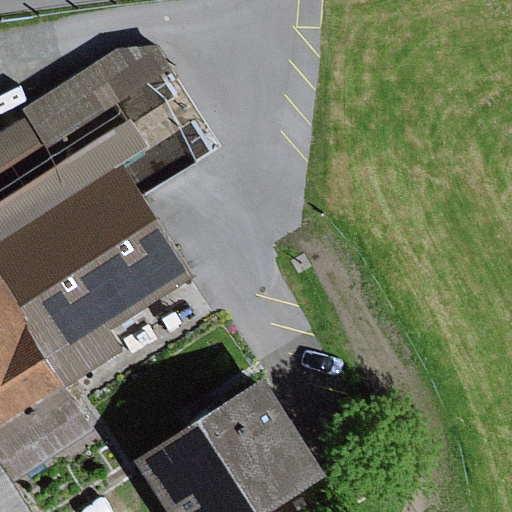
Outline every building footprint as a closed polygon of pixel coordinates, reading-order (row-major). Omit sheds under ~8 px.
[(123,44),(30,103),(35,111),(50,135),(53,140),(175,63),(161,41),(123,44)] [(35,111),(0,132),(0,166),(50,135),(35,111)] [(134,116),(0,201),(0,250),(125,170),(156,150),(134,116)] [(0,461),(86,406),(69,379),(119,346),(106,325),(191,271),(125,170),(0,250),(0,461)] [(271,371),(138,455),(174,511),(255,511),(330,464),(271,371)] [(378,446),(344,463),(360,495),(394,477),(378,446)] [(0,511),(42,511),(9,457),(0,463),(0,511)]
